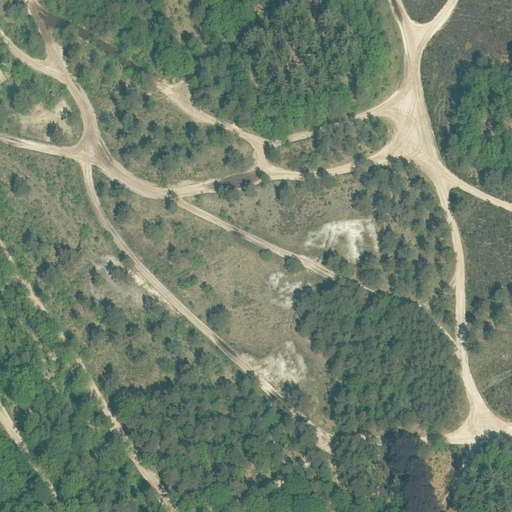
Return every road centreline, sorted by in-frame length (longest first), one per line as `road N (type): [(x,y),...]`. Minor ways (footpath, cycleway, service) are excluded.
road 1 (track): [(0,38),(73,89),(90,127),(86,165),(96,207),(140,270),(331,446),(333,511)]
road 2 (track): [(511,209),(423,165),(386,159),(161,194),(88,158),(0,138)]
road 3 (track): [(442,511),(479,437),(461,359),(437,327),(161,194)]
road 4 (track): [(416,100),(261,146),(36,13)]
road 5 (track): [(461,359),(458,249),(416,100),(412,40),(394,0)]
road 6 (track): [(172,511),(0,252)]
road 7 (track): [(237,511),(341,442),(511,435)]
road 8 (track): [(175,98),(203,65),(292,0)]
road 9 (track): [(8,511),(122,439)]
